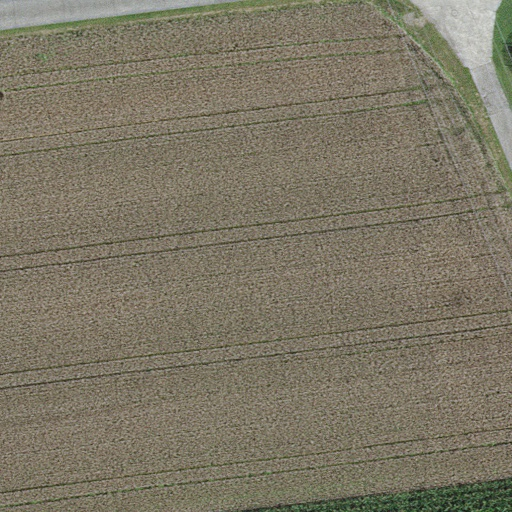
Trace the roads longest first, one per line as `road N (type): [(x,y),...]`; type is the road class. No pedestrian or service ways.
road 1 (track): [(210,0),(0,24)]
road 2 (residential): [(449,0),(511,147)]
